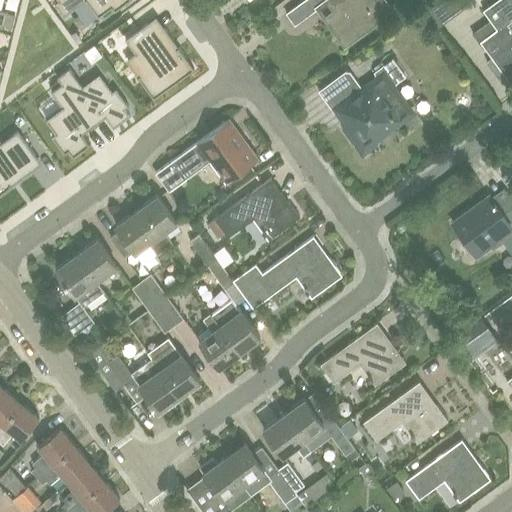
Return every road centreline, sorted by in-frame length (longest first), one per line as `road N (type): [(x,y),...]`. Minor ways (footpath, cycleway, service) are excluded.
road 1 (residential): [(139,475),(372,292),(378,274)]
road 2 (residential): [(0,270),(245,73)]
road 3 (residential): [(0,285),(139,475)]
road 4 (residential): [(378,274),(400,291),(511,442)]
road 5 (residential): [(357,232),(245,73)]
road 6 (residential): [(357,232),(511,114)]
